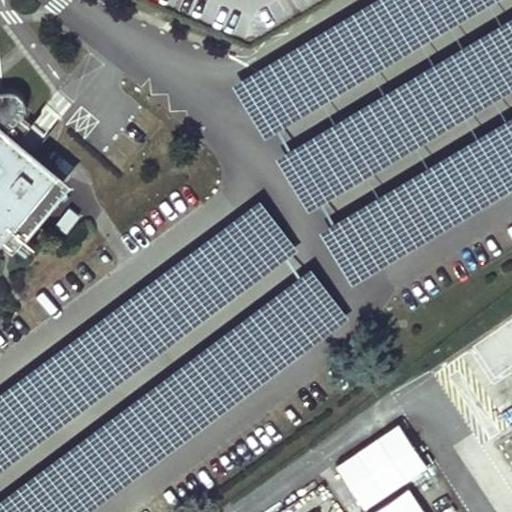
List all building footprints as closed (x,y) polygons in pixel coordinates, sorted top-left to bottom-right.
[(152,0),(171,8),(249,41),(319,0),(152,0)] [(278,134),(502,0),(391,0),(248,85),(278,134)] [(321,203),(511,88),(511,22),(292,154),(321,203)] [(0,239),(22,213),(29,218),(42,202),(36,197),(50,180),(29,163),(52,136),(24,112),(27,112),(29,105),(28,95),(25,91),(20,89),(0,89),(0,239)] [(360,269),(511,178),(511,111),(331,220),(360,269)] [(262,202),(0,391),(0,462),(296,248),(262,202)] [(311,267),(0,492),(0,511),(70,511),(345,313),(311,267)] [(429,467),(400,424),(337,467),(366,510),(429,467)] [(425,511),(413,493),(384,511),(425,511)]
